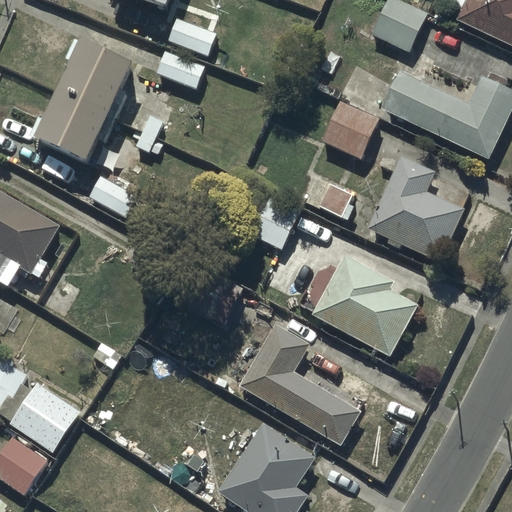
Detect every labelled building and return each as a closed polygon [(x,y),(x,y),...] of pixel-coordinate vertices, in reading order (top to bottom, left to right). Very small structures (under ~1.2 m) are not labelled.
[(116,0),(116,2),(172,23),(180,0),(116,0)] [(511,0),(472,0),(460,28),(511,52),(511,0)] [(428,19),(391,3),(375,41),(412,57),(428,19)] [(182,26),(173,49),(210,64),(219,41),(182,26)] [(87,56),(41,156),(92,177),(137,78),(87,56)] [(167,57),(158,80),(199,97),(209,73),(167,57)] [(471,112),(401,80),(384,119),(493,168),(511,125),(511,97),(483,84),(471,112)] [(382,127),(342,109),(324,149),(365,167),(382,127)] [(165,127),(151,121),(137,153),(151,159),(165,127)] [(438,181),(404,166),(371,238),(443,271),(467,217),(429,200),(438,181)] [(140,202),(97,181),(86,203),(129,225),(140,202)] [(356,202),(318,183),(306,208),(350,229),(357,213),(352,211),(356,202)] [(302,218),(255,195),(236,234),(284,257),(302,218)] [(63,235),(0,197),(0,261),(43,286),(51,272),(43,267),(63,235)] [(397,291),(344,264),(314,322),(393,363),(419,312),(393,298),(397,291)] [(312,352),(278,332),(243,395),(345,452),(364,419),(296,381),(312,352)] [(15,366),(0,357),(0,421),(56,460),(83,420),(39,390),(36,396),(24,389),(28,381),(12,372),(15,366)] [(318,466),(265,432),(222,500),(241,511),(305,511),(311,504),(299,496),(318,466)] [(50,467),(16,444),(0,468),(0,485),(26,503),(50,467)]
